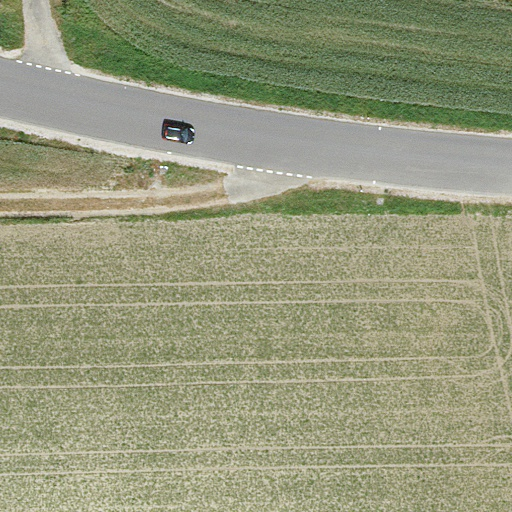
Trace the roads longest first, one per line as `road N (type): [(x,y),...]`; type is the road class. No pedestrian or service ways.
road 1 (tertiary): [(0,77),(264,140),(511,159)]
road 2 (track): [(0,206),(178,201),(247,184),(264,140)]
